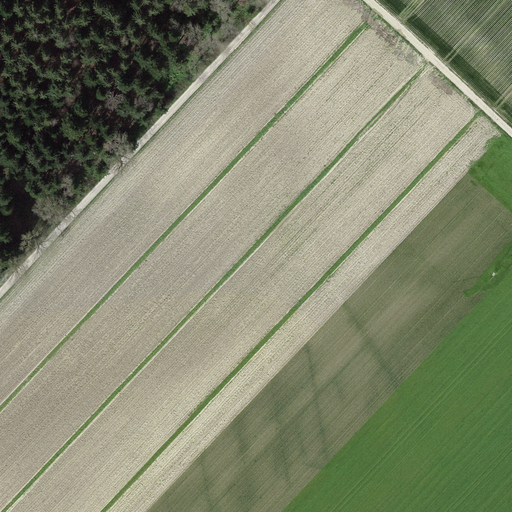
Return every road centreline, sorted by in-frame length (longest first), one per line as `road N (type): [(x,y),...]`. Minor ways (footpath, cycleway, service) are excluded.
road 1 (track): [(0,296),(279,0)]
road 2 (track): [(511,134),(368,0)]
